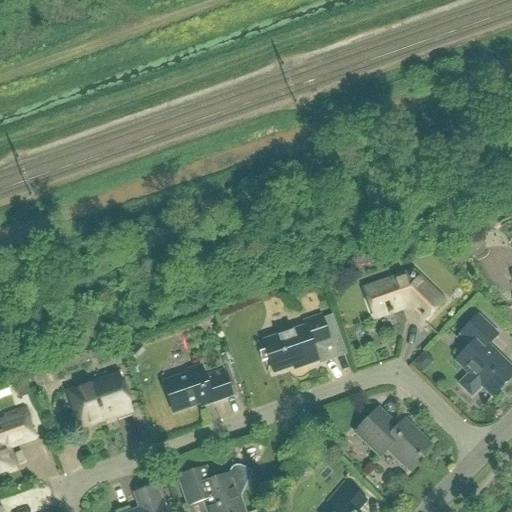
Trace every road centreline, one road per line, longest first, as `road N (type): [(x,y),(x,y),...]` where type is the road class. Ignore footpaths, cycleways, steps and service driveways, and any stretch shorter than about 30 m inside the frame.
road 1 (residential): [(69,511),(62,489),(391,374),(481,455)]
road 2 (track): [(221,0),(0,80)]
